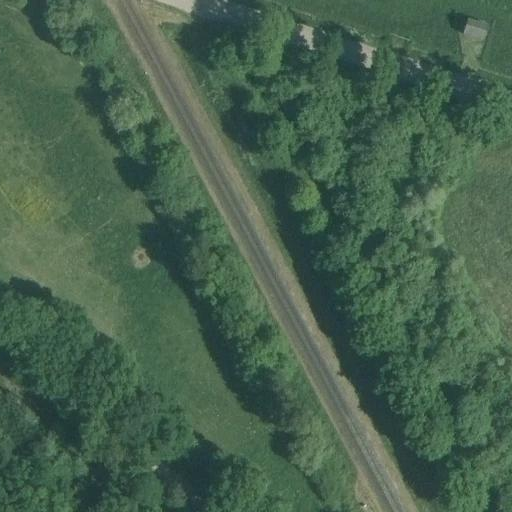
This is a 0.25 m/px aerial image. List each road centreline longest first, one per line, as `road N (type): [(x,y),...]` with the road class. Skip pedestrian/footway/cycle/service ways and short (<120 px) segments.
road 1 (unclassified): [(511,101),(189,0)]
road 2 (track): [(0,327),(203,511)]
